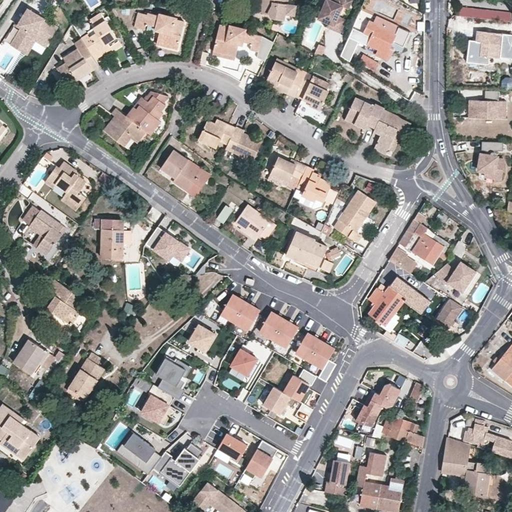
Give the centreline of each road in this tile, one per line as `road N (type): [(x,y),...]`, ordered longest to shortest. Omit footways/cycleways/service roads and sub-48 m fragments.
road 1 (residential): [(49,120),(138,74),(190,72),(233,89),(328,153),(404,179)]
road 2 (residential): [(340,314),(256,270),(49,120)]
road 3 (residential): [(340,314),(418,185)]
road 4 (residential): [(310,452),(211,396),(196,421)]
road 5 (residential): [(434,0),(436,137)]
road 6 (residential): [(421,511),(450,381)]
